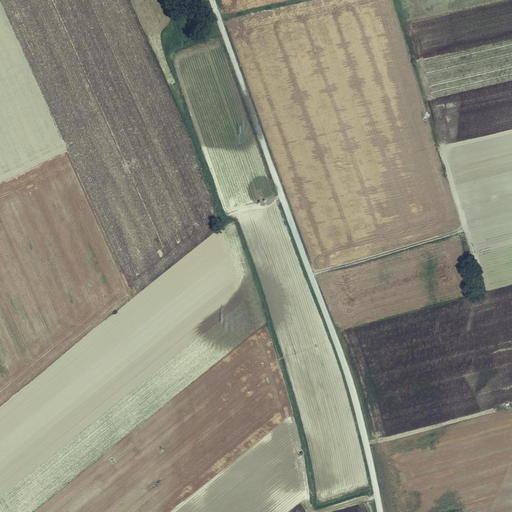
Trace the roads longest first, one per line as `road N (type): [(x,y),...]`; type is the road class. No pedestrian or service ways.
road 1 (tertiary): [(212,0),(349,378),(380,511)]
road 2 (track): [(311,275),(463,229)]
